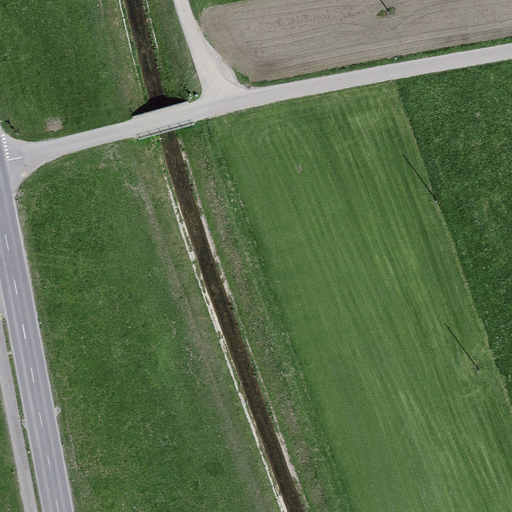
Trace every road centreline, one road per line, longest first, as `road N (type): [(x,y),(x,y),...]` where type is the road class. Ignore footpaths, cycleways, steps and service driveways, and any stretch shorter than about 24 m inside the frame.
road 1 (track): [(193,115),(511,55)]
road 2 (secondary): [(0,205),(58,511)]
road 3 (track): [(193,115),(0,162)]
